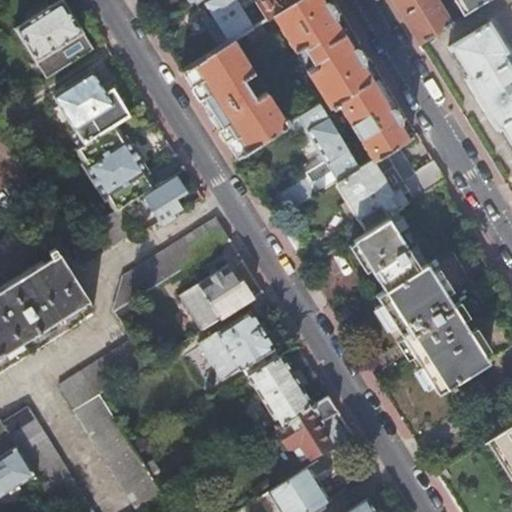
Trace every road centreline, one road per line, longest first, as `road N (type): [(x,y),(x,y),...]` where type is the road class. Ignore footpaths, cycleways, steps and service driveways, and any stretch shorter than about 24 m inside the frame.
road 1 (residential): [(428,511),(106,0)]
road 2 (residential): [(370,0),(511,233)]
